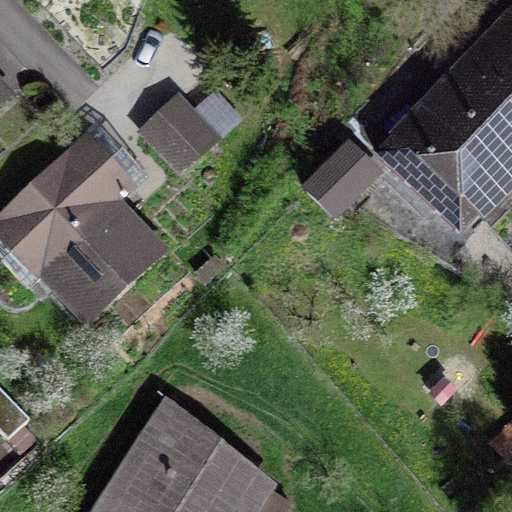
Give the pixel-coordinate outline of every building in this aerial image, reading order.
[(511,5),(375,147),(465,235),(511,185),(511,5)] [(0,108),(8,100),(0,92),(0,108)] [(197,126),(177,105),(137,143),(175,183),(225,134),(207,116),(197,126)] [(126,198),(79,148),(0,222),(0,250),(78,333),(157,259),(112,211),(126,198)] [(348,148),(307,192),(337,219),(378,174),(348,148)] [(96,511),(254,511),(263,500),(154,420),(96,511)]
